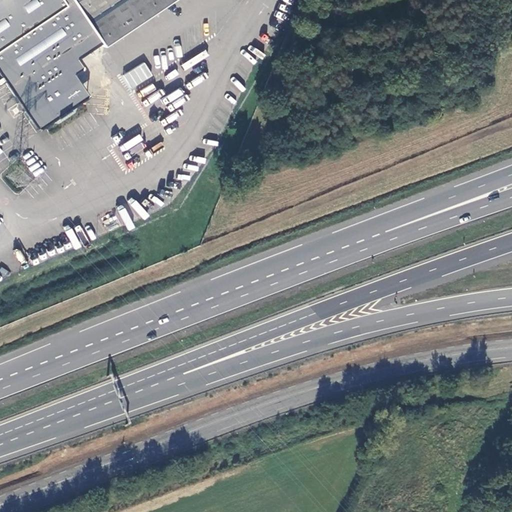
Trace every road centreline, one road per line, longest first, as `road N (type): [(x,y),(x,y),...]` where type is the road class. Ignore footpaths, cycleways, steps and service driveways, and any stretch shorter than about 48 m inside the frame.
road 1 (secondary): [(0,504),(308,389),(511,347)]
road 2 (trunk): [(389,238),(0,388)]
road 3 (trunk): [(169,371),(511,241)]
road 4 (trunk): [(169,371),(207,374),(387,318),(511,296)]
road 5 (track): [(234,235),(511,123)]
road 6 (trunk): [(0,435),(169,371)]
road 7 (trunk): [(511,175),(427,209),(389,238)]
road 8 (trunk): [(511,197),(389,238)]
